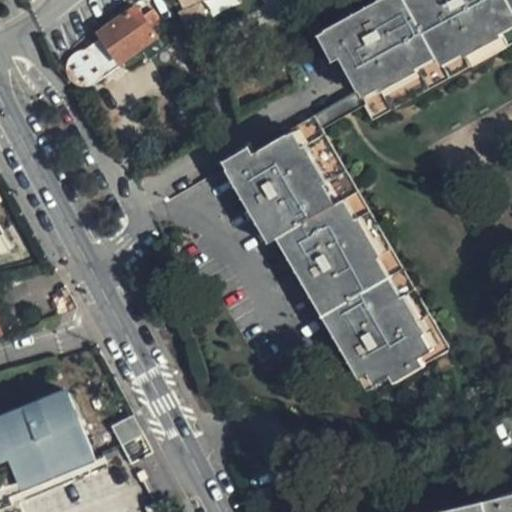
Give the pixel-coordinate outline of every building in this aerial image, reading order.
[(377,118),(511,47),(511,0),(351,0),(324,14),(336,39),(371,106),(377,118)] [(140,10),(103,35),(104,37),(123,61),(143,47),(151,59),(171,47),(162,34),(158,36),(140,10)] [(336,39),(324,14),(314,19),(318,27),(326,44),(336,39)] [(104,37),(81,53),(84,53),(88,53),(91,54),(94,56),(97,58),(99,60),(101,64),(103,67),(103,71),(103,75),(102,79),(100,82),(123,61),(104,37)] [(330,141),(377,118),(371,106),(324,130),(330,141)] [(330,141),(324,130),(251,169),(223,183),(232,199),(264,260),(273,255),(344,385),(353,380),(365,402),(386,390),(448,356),(330,141)] [(223,183),(251,169),(245,158),(238,161),(217,172),(223,183)] [(57,268),(24,285),(33,303),(67,287),(57,268)] [(66,290),(35,304),(43,323),(74,309),(66,290)] [(386,390),(365,402),(369,410),(374,407),(391,398),(386,390)] [(97,465),(69,391),(0,416),(0,509),(11,506),(8,498),(97,465)] [(511,511),(511,469),(509,470),(511,481),(511,497),(445,511),(511,511)]
